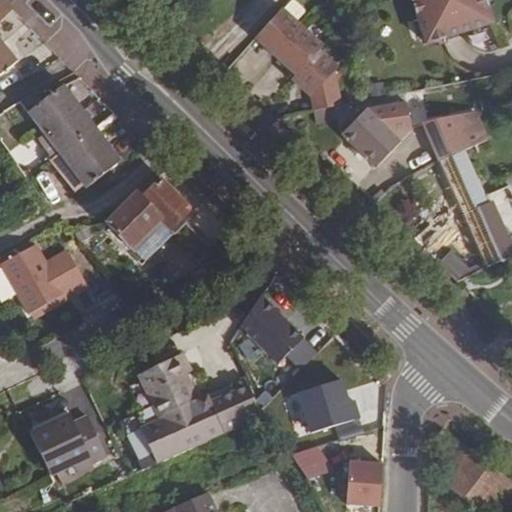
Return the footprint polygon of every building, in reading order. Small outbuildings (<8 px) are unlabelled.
[(2,0),(0,0),(0,19),(11,8),(2,0)] [(409,0),(424,46),(491,25),(483,0),(409,0)] [(283,11),(256,41),(297,77),(293,82),(313,99),(316,113),(339,108),(336,74),(339,71),(320,53),(324,48),(283,11)] [(0,74),(18,61),(0,38),(0,74)] [(63,85),(27,113),(43,135),(57,153),(58,154),(58,155),(72,173),(73,173),(82,185),(85,190),(121,161),(95,128),(94,126),(63,85)] [(376,168),(400,144),(388,133),(412,129),(408,104),(365,110),(341,134),(376,168)] [(474,112),(449,117),(465,151),(487,141),(474,112)] [(440,162),(465,151),(449,117),(423,123),(440,162)] [(3,119),(0,121),(0,145),(10,159),(25,148),(3,119)] [(43,135),(37,140),(50,158),(57,153),(43,135)] [(511,246),(493,202),(489,204),(486,198),(465,151),(440,162),(486,268),(511,255),(511,246)] [(80,183),(73,173),(64,179),(72,190),(80,183)] [(105,225),(131,251),(144,264),(175,233),(171,229),(191,209),(161,179),(141,199),(136,194),(105,225)] [(511,205),(505,189),(486,198),(489,204),(493,202),(511,246),(511,205)] [(32,240),(0,257),(0,262),(1,265),(35,245),(32,240)] [(46,264),(35,245),(1,265),(12,284),(0,290),(0,310),(9,326),(29,314),(63,295),(46,264)] [(67,252),(46,264),(63,295),(85,283),(67,252)] [(453,267),(460,273),(472,268),(466,259),(453,267)] [(85,283),(63,295),(67,301),(88,288),(85,283)] [(63,295),(9,326),(12,332),(67,301),(63,295)] [(259,296),(239,327),(277,364),(302,338),(259,296)] [(183,353),(137,376),(158,419),(195,402),(200,400),(187,375),(192,371),(183,353)] [(311,431),(360,418),(355,400),(349,401),(342,378),(299,390),(311,431)] [(200,400),(195,402),(158,419),(141,428),(158,464),(223,434),(260,416),(243,380),(228,387),(231,394),(218,400),(219,402),(209,406),(205,397),(200,400)] [(67,416),(60,419),(64,428),(71,425),(67,416)] [(60,419),(27,434),(48,476),(86,457),(89,463),(103,456),(84,418),(71,425),(64,428),(60,419)] [(462,446),(441,430),(429,445),(451,461),(462,446)] [(296,466),(322,459),(313,445),(287,452),(296,466)] [(451,461),(437,478),(480,511),(507,511),(511,506),(511,485),(462,446),(451,461)] [(329,469),(322,459),(296,466),(303,476),(329,469)] [(346,504),(379,507),(382,464),(349,461),(346,504)] [(215,511),(207,493),(165,511),(215,511)]
